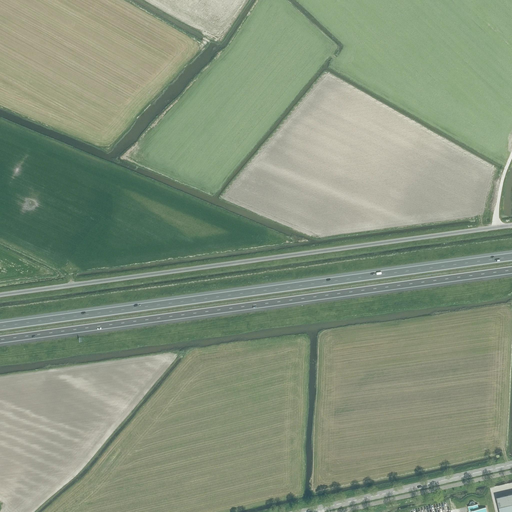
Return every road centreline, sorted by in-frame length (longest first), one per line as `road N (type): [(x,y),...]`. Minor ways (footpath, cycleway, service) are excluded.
road 1 (tertiary): [(0,297),(511,225)]
road 2 (motorway): [(0,340),(511,270)]
road 3 (motorway): [(511,256),(0,326)]
road 4 (secondary): [(304,511),(511,464)]
